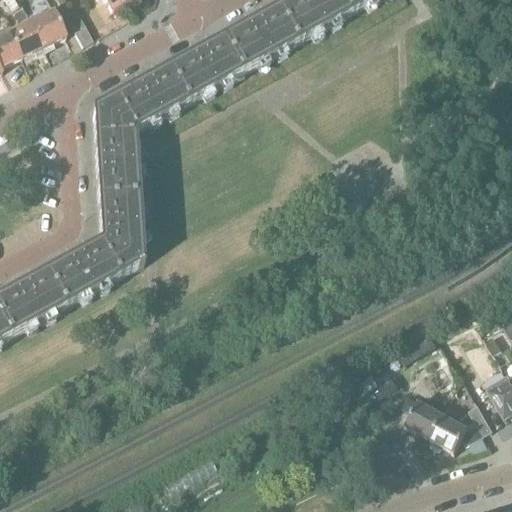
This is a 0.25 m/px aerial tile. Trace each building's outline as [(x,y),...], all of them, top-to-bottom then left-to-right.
[(101,0),(111,18),(138,3),(136,0),(101,0)] [(299,0),(276,13),(296,50),(350,20),(339,0),(299,0)] [(339,0),(350,20),(386,0),(339,0)] [(72,11),(62,17),(73,38),(84,32),(72,11)] [(276,13),(222,43),(242,80),(296,50),(276,13)] [(52,16),(30,27),(42,53),(64,42),(52,16)] [(8,37),(21,63),(42,53),(30,27),(8,37)] [(0,40),(0,73),(21,63),(8,37),(0,40)] [(207,99),(242,80),(222,43),(168,73),(188,110),(207,99)] [(168,73),(90,115),(134,139),(188,110),(168,73)] [(138,200),(134,139),(90,115),(96,203),(138,200)] [(143,271),(143,269),(138,200),(96,203),(99,248),(119,284),(143,271)] [(99,248),(46,276),(65,313),(119,284),(99,248)] [(0,322),(11,342),(65,313),(46,276),(7,296),(0,300),(0,322)] [(498,320),(503,329),(503,330),(511,324),(511,309),(497,319),(498,320)] [(0,348),(11,342),(0,322),(0,348)] [(493,341),(485,347),(492,359),(501,354),(493,341)] [(471,372),(463,360),(455,364),(463,377),(471,372)] [(377,390),(362,400),(368,411),(397,394),(390,383),(377,390)] [(511,391),(508,384),(487,397),(504,425),(511,420),(511,391)] [(404,432),(429,446),(442,421),(417,408),(407,403),(401,413),(411,418),(404,432)] [(369,412),(380,429),(390,422),(379,405),(369,412)] [(461,445),(469,449),(491,436),(477,411),(468,416),(476,431),(468,436),(467,435),(467,434),(442,421),(429,446),(454,459),(461,445)]
